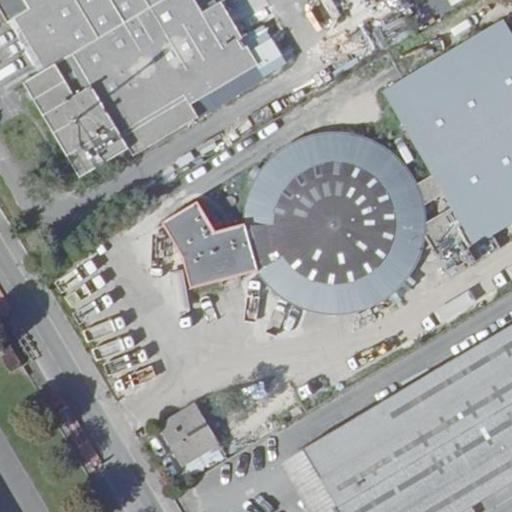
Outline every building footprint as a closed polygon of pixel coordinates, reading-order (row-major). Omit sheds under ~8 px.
[(0,0),(0,3),(10,22),(43,77),(30,85),(83,175),(129,149),(134,158),(200,119),(201,120),(269,80),(262,69),(244,39),(223,3),(204,14),(196,0),(0,0)] [(367,0),(333,21),(345,41),(399,8),(393,0),(367,0)] [(451,281),(503,251),(495,237),(511,226),(511,31),(505,19),(383,92),(433,176),(420,183),(418,180),(414,174),(410,168),(405,163),(400,157),(396,154),(392,151),(388,148),(383,145),(377,142),(373,140),(369,139),(365,138),(360,137),(354,135),(348,134),(344,134),(340,134),(334,134),(330,134),(325,135),(319,135),(312,137),(306,139),(304,140),(300,142),(296,144),(292,145),(288,147),(284,150),(280,153),(276,157),(271,161),(269,163),(266,167),(263,171),(260,175),(258,178),(255,183),(253,187),(252,191),(250,196),(249,200),(247,204),(246,209),(246,213),(245,218),(244,221),(244,224),(218,232),(199,203),(165,224),(185,259),(193,289),(208,285),(238,278),(258,272),(260,276),(262,280),(265,283),(268,287),(272,291),(276,295),(281,299),(286,302),(291,305),(298,308),(304,311),(306,311),(310,313),(318,315),(326,317),(332,317),(339,317),(345,317),(352,316),(359,314),(365,313),(370,311),(376,308),(382,305),(387,302),(393,298),(398,293),(402,290),(405,286),(408,284),(411,280),(414,276),(416,272),(419,267),(421,264),(423,260),(424,255),(425,252),(427,246),(428,242),(451,281)] [(261,29),(244,39),(262,69),(279,59),(261,29)] [(368,33),(347,45),(359,65),(380,53),(368,33)] [(48,243),(55,254),(66,247),(60,236),(48,243)] [(71,244),(66,247),(55,254),(66,272),(81,263),(75,250),(71,244)] [(511,327),(305,450),(342,511),(463,511),(511,483),(511,327)] [(25,368),(5,335),(0,338),(0,353),(13,375),(25,368)] [(197,406),(160,429),(184,466),(220,445),(197,406)] [(342,511),(305,450),(281,465),(309,511),(342,511)]
